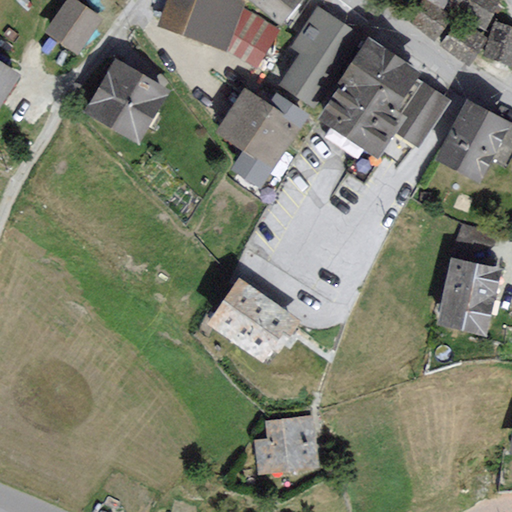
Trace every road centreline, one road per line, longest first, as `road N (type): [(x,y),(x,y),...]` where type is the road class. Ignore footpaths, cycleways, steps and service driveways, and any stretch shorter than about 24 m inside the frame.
road 1 (residential): [(138,0),(58,111),(0,220)]
road 2 (tertiary): [(347,0),(511,100)]
